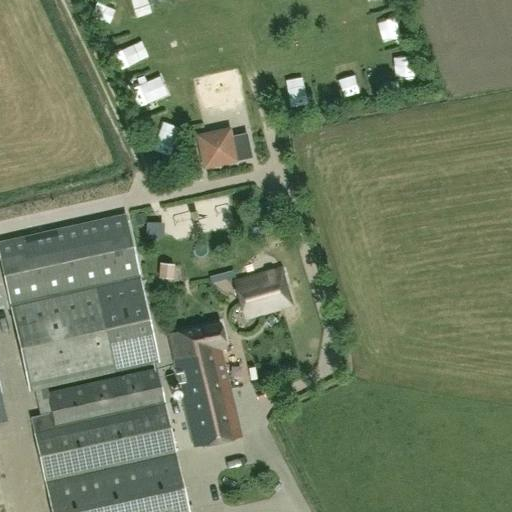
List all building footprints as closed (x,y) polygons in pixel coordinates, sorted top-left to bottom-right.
[(97,22),(104,4),(93,0),(91,0),(85,18),(97,22)] [(375,44),(394,41),(391,20),(372,23),(375,44)] [(112,72),(134,65),(127,42),(104,49),(112,72)] [(394,89),(410,69),(393,56),(377,75),(394,89)] [(132,109),(150,100),(141,82),(123,91),(132,109)] [(280,88),(281,109),(300,107),(298,87),(280,88)] [(246,134),(230,138),(228,130),(198,137),(204,168),(251,158),(246,134)] [(167,132),(150,135),(154,157),(171,154),(167,132)] [(35,394),(47,391),(46,387),(158,361),(125,215),(0,242),(0,259),(29,393),(35,391),(35,394)] [(159,263),(158,277),(172,279),(174,265),(159,263)] [(292,306),(282,269),(235,281),(244,318),(292,306)] [(219,351),(225,349),(219,322),(166,335),(194,448),(241,436),(219,351)] [(47,391),(35,394),(41,417),(31,420),(52,511),(188,511),(169,427),(155,368),(48,393),(47,391)]
